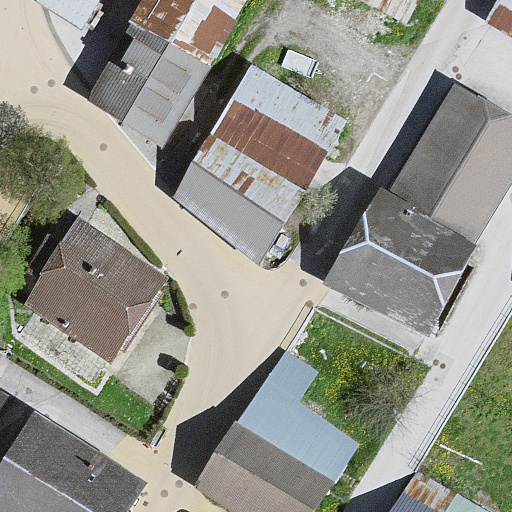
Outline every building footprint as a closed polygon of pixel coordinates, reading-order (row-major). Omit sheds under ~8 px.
[(90,0),(13,0),(69,33),(90,0)] [(249,0),(120,0),(57,96),(154,155),(249,0)] [(419,0),(338,0),(399,35),(419,0)] [(511,0),(487,0),(474,24),(511,50),(511,0)] [(335,128),(236,70),(202,140),(296,201),(335,128)] [(511,171),(511,127),(439,87),(379,192),(469,250),(511,171)] [(296,201),(202,140),(165,197),(257,269),(296,201)] [(463,260),(379,192),(316,282),(420,343),(463,260)] [(150,282),(54,216),(3,301),(97,371),(150,282)] [(308,373),(272,352),(223,423),(322,484),(343,446),(318,430),(314,436),(297,427),(299,417),(286,408),(308,373)] [(111,511),(128,487),(11,414),(0,435),(0,511),(111,511)] [(304,511),(322,484),(223,423),(180,493),(213,511),(304,511)] [(476,511),(406,469),(404,480),(384,511),(476,511)]
